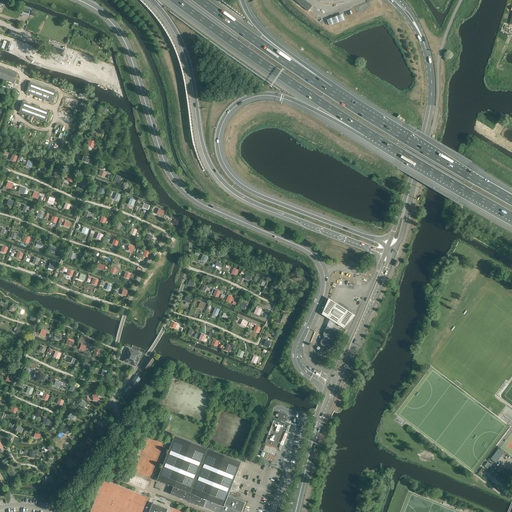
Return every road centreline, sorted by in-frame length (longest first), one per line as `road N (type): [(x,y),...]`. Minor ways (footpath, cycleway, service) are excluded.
road 1 (tertiary): [(308,332),(325,286),(318,260),(181,188),(163,160),(122,37),(78,0)]
road 2 (motorway): [(388,244),(238,184),(217,146),(232,106),(261,94),(366,133)]
road 3 (motorway): [(152,0),(185,52),(201,140),(223,182),(241,197),(385,253)]
road 4 (motorway): [(170,0),(366,133)]
road 5 (motorway): [(511,198),(327,87)]
road 6 (motorway): [(366,133),(511,218)]
road 7 (secondary): [(421,36),(431,95),(408,197)]
road 8 (motorway): [(327,87),(203,0)]
road 9 (secondary): [(337,381),(392,256)]
road 10 (secondary): [(298,511),(337,381)]
road 11 (secondary): [(328,382),(290,511)]
road 12 (secondary): [(385,253),(332,373)]
road 13 (motorway): [(327,87),(264,34),(242,0)]
